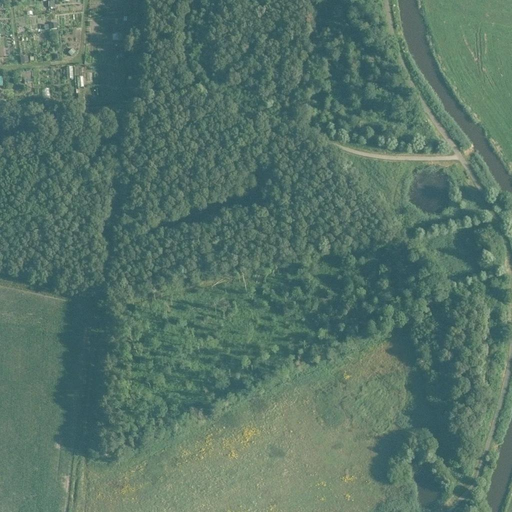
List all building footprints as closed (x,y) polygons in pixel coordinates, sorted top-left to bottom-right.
[(87,28),(87,12),(72,12),(73,28),(87,28)] [(65,20),(58,22),(62,32),(68,29),(65,20)] [(77,30),(77,43),(86,42),(86,30),(77,30)] [(79,69),(72,69),(72,83),(80,83),(79,69)] [(92,90),(91,79),(84,80),(85,91),(92,90)]
